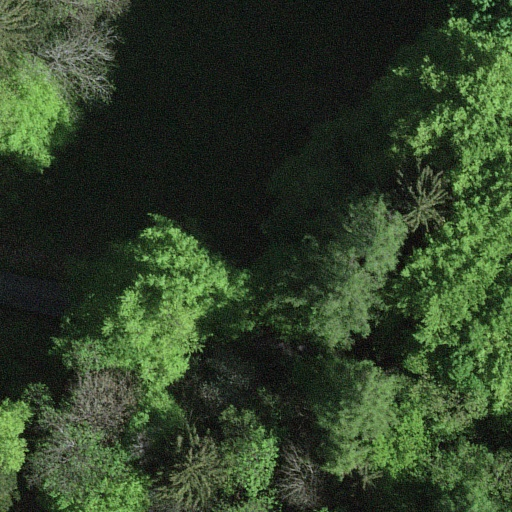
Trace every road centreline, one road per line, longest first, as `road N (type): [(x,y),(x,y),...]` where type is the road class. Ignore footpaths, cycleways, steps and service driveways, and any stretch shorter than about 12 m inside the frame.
road 1 (unclassified): [(0,291),(253,341),(372,378),(428,420),(424,468),(396,511)]
road 2 (track): [(428,420),(511,506)]
